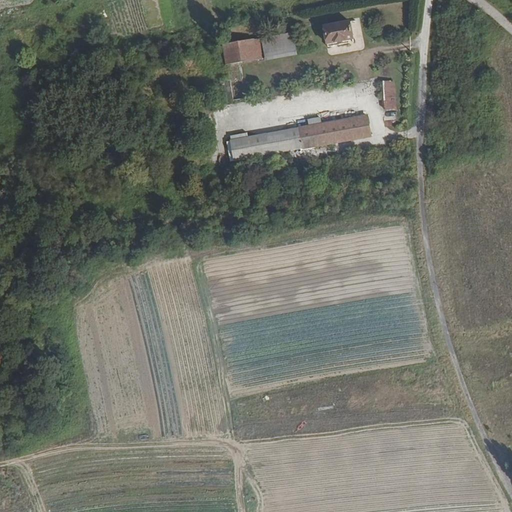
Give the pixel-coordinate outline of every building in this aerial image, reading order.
[(351,22),(325,27),(329,47),(343,45),(343,41),(354,39),(351,22)] [(297,55),(293,33),(262,39),(266,61),(297,55)] [(226,65),(263,59),(260,39),(223,45),(226,65)] [(386,109),(397,109),(396,83),(384,83),(386,109)] [(398,121),(397,109),(386,109),(386,121),(398,121)] [(370,124),(369,115),(232,140),(236,161),(372,136),(371,127),(369,128),(368,124),(370,124)] [(322,123),(321,118),(308,120),(310,126),(322,123)]
